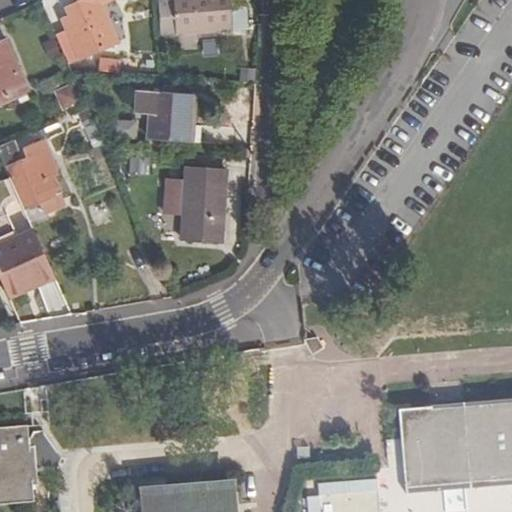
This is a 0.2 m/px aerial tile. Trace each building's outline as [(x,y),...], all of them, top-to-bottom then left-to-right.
[(83,13),(102,5),(113,0),(77,0),(81,8),(83,13)] [(236,35),(233,0),(177,0),(178,6),(162,7),(164,40),(236,35)] [(83,13),(81,8),(78,10),(81,18),(84,16),(90,29),(67,40),(65,34),(58,37),(70,66),(119,44),(102,5),(83,13)] [(68,33),(65,34),(67,40),(90,29),(84,16),(81,18),(78,10),(68,14),(70,19),(63,21),(68,33)] [(0,105),(28,93),(7,43),(0,45),(0,105)] [(121,66),(103,64),(102,75),(120,77),(121,66)] [(60,111),(79,103),(72,85),(52,93),(60,111)] [(194,97),(154,94),(151,142),(191,145),(194,97)] [(40,202),(60,194),(53,175),(57,173),(44,141),(23,150),(27,159),(6,168),(24,209),(40,202)] [(128,176),(148,176),(147,158),(128,158),(128,176)] [(226,174),(187,172),(182,244),(221,246),(226,174)] [(64,205),(60,194),(40,202),(45,213),(64,205)] [(34,282),(36,287),(53,280),(34,234),(18,240),(0,247),(0,283),(4,294),(34,282)] [(7,299),(36,287),(34,282),(4,294),(7,299)] [(406,501),(511,489),(511,404),(397,417),(406,501)] [(29,428),(0,428),(0,505),(32,505),(29,428)] [(230,511),(228,488),(145,495),(145,511),(230,511)] [(511,489),(406,501),(407,506),(511,495),(511,489)]
